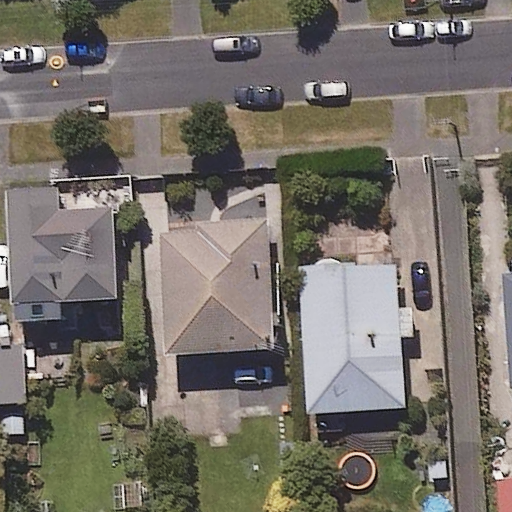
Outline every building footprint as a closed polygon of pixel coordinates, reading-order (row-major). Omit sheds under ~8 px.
[(64,216),(63,192),(11,194),(17,326),(68,323),(68,306),(124,304),(120,213),(64,216)] [(274,227),(165,234),(172,360),(282,354),(274,227)] [(420,310),(405,311),(402,265),(305,272),(315,418),(412,411),(407,345),(422,344),(420,310)] [(0,408),(11,409),(12,440),(33,439),(31,341),(0,341),(0,408)] [(511,511),(511,482),(502,483),(504,511),(511,511)]
